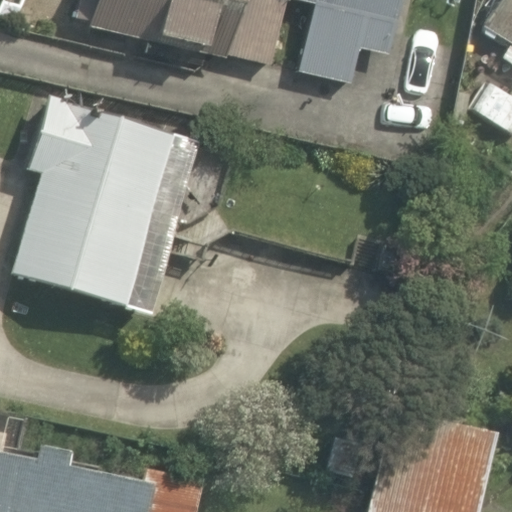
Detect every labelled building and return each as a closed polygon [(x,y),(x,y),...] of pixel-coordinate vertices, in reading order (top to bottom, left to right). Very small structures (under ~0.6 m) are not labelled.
[(383,52),(397,0),(74,0),(72,10),(341,84),(352,44),(383,52)] [(511,0),(482,0),(466,26),(511,55),(511,0)] [(168,132),(43,92),(21,161),(42,168),(8,275),(165,325),(186,260),(133,243),(168,132)] [(464,511),(488,426),(421,407),(413,436),(388,429),(365,511),(464,511)] [(187,511),(198,473),(0,421),(0,511),(187,511)]
